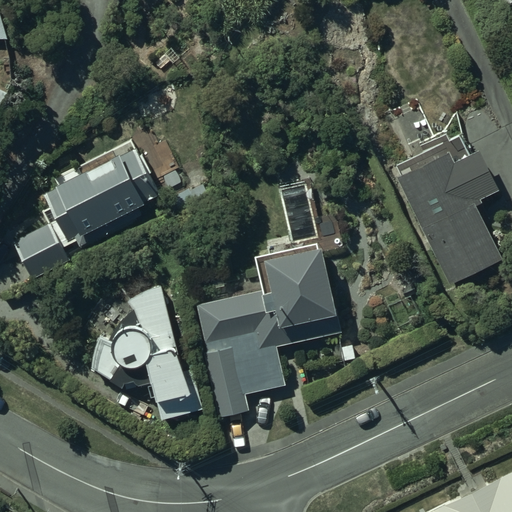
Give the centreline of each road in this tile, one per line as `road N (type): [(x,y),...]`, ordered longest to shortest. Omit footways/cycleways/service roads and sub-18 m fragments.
road 1 (unclassified): [(511,371),(248,491)]
road 2 (unclassified): [(0,437),(69,476),(144,501),(248,491)]
